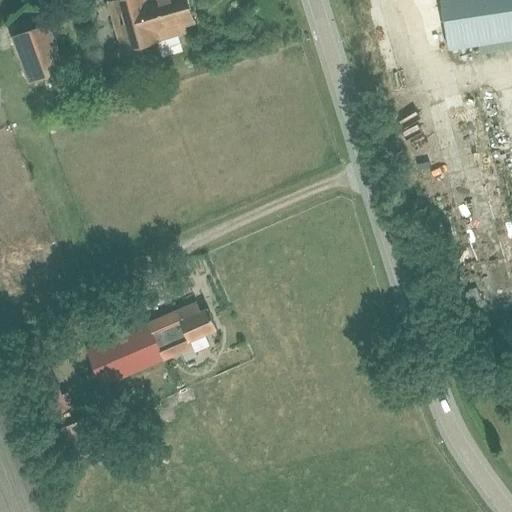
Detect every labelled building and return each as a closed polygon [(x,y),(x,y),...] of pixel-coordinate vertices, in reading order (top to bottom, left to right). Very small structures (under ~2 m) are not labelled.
[(116,0),(110,2),(124,52),(186,32),(184,25),(194,22),(187,0),(116,0)] [(511,0),(441,0),(448,49),(511,39),(511,0)] [(30,82),(65,69),(48,24),(13,37),(30,82)] [(197,302),(178,310),(162,317),(150,321),(86,344),(101,380),(163,357),(164,359),(174,355),(193,347),(195,352),(210,346),(205,334),(217,329),(209,308),(201,311),(197,302)] [(44,420),(69,410),(37,335),(11,346),(44,420)] [(97,452),(84,418),(55,429),(68,463),(97,452)]
